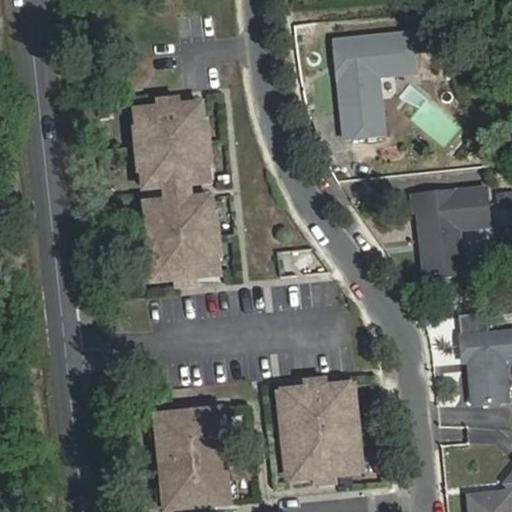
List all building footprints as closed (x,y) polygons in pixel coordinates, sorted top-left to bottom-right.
[(403,46),(326,51),(327,64),(331,64),(332,75),(328,80),(332,134),(372,132),(369,88),(406,85),(403,46)] [(433,51),(419,52),(420,66),(433,65),(433,51)] [(171,109),(149,111),(150,118),(172,116),(171,109)] [(134,182),(136,198),(158,196),(180,194),(201,192),(200,175),(199,171),(194,172),(191,134),(195,134),(195,129),(194,114),(172,116),(150,118),(128,120),(130,136),(130,141),(135,140),(138,177),(134,177),(134,182)] [(203,175),(198,129),(195,129),(195,134),(191,134),(194,172),(199,171),(200,175),(203,175)] [(332,134),(333,149),(373,147),(372,132),(332,134)] [(130,136),(126,136),(131,182),(134,182),(134,177),(138,177),(135,140),(130,141),(130,136)] [(180,194),(158,196),(158,200),(159,211),(181,209),(180,198),(180,194)] [(477,197),(404,205),(405,222),(409,222),(412,251),(417,250),(418,258),(413,263),(416,288),(454,285),(450,239),(481,236),(477,197)] [(159,211),(137,213),(139,229),(140,233),(144,233),(148,270),(143,270),(144,275),(145,291),(167,288),(189,286),(211,284),(209,268),(208,264),(204,264),(200,227),(205,227),(204,222),(203,206),(181,209),(159,211)] [(212,268),(208,222),(204,222),(205,227),(200,227),(204,264),(208,264),(209,268),(212,268)] [(139,229),(136,229),(140,275),(144,275),(143,270),(148,270),(144,233),(140,233),(139,229)] [(167,288),(168,296),(190,293),(189,286),(167,288)] [(507,325),(494,326),(495,340),(508,338),(507,325)] [(509,340),(451,346),(453,372),(462,371),(463,378),(459,379),(462,415),(498,412),(494,368),(511,366),(509,340)] [(275,401),(277,416),(277,423),(280,422),(281,439),(282,451),(284,466),(281,466),(283,486),(284,489),(349,482),(349,480),(347,460),(345,460),(343,444),(342,433),(340,417),(342,416),(342,410),(341,394),(275,401)] [(227,405),(155,413),(164,511),(191,511),(237,507),(227,405)] [(349,432),(347,409),(342,410),(342,416),(340,417),(342,433),(349,432)] [(271,417),(273,439),(281,439),(280,422),(277,423),(277,416),(271,417)] [(354,479),(350,444),(343,444),(345,460),(347,460),(349,480),(354,479)] [(282,451),(275,451),(279,487),(283,486),(281,466),(284,466),(282,451)] [(511,456),(510,456),(501,469),(504,471),(490,490),(495,494),(492,498),(455,505),(455,511),(501,511),(500,505),(503,500),(511,506),(511,456)]
